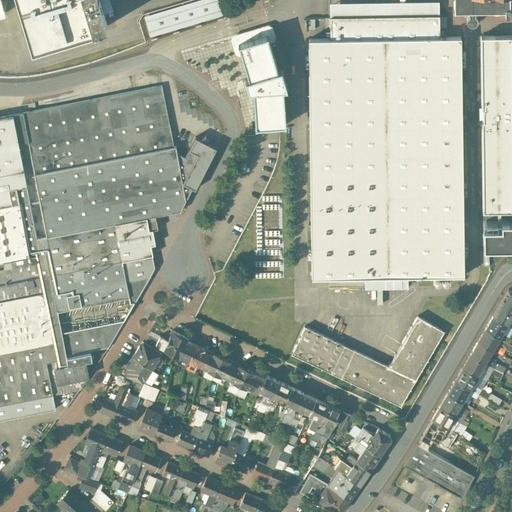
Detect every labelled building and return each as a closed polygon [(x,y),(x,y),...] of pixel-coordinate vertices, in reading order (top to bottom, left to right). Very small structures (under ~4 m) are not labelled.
[(17,0),(32,49),(94,31),(94,30),(107,26),(103,12),(112,10),(109,0),(17,0)] [(217,0),(200,0),(144,17),(150,37),(222,15),(217,0)] [(511,0),(454,0),(454,11),(469,11),(470,15),(468,16),(467,17),(467,18),(467,19),(467,21),(468,22),(468,23),(469,24),(470,24),(471,25),(472,25),(473,25),(475,24),(476,23),(477,22),(477,21),(477,20),(477,19),(477,18),(477,17),(476,16),(474,14),(475,11),(505,11),(505,15),(509,15),(509,11),(511,10),(511,0)] [(439,15),(330,16),(330,38),(309,39),(312,277),(464,275),(461,37),(439,37),(439,15)] [(267,35),(249,40),(248,37),(245,36),(236,38),(235,42),(237,49),(241,51),(249,78),(245,79),(249,91),(253,90),(256,126),(286,124),(283,88),(287,88),(282,68),(278,70),(267,35)] [(511,35),(481,36),(483,211),(511,210),(511,35)] [(162,85),(22,113),(48,245),(47,256),(57,312),(129,297),(130,303),(135,302),(150,276),(126,281),(122,260),(152,255),(150,245),(155,244),(152,230),(158,228),(155,216),(180,211),(186,199),(177,153),(176,146),(174,146),(164,94),(162,85)] [(46,361),(56,359),(36,255),(37,248),(13,115),(0,117),(0,403),(52,393),(46,361)] [(195,137),(185,157),(177,153),(186,199),(192,187),(195,189),(216,148),(195,137)] [(264,253),(276,253),(276,235),(277,235),(277,223),(278,223),(278,216),(283,216),(283,211),(279,211),(279,203),(265,203),(265,216),(275,216),(275,220),(268,220),(268,227),(264,227),(264,253)] [(511,221),(501,221),(501,227),(483,227),(483,247),(511,246),(511,221)] [(152,255),(122,260),(126,281),(150,276),(154,267),(152,255)] [(511,289),(508,290),(492,316),(504,323),(506,320),(504,319),(505,316),(511,320),(511,317),(511,289)] [(384,364),(305,326),(292,353),(292,354),(400,405),(401,405),(444,331),(418,316),(417,316),(389,364),(390,364),(388,366),(384,364)] [(504,323),(492,316),(484,329),(500,338),(502,334),(507,325),(504,323)] [(123,322),(62,334),(66,356),(108,347),(123,322)] [(500,338),(484,329),(477,343),(492,351),(497,342),(500,338)] [(185,336),(173,330),(168,340),(164,349),(176,355),(184,339),(185,336)] [(510,339),(502,334),(500,338),(509,343),(511,339),(510,339)] [(158,340),(149,335),(146,340),(155,345),(158,340)] [(168,340),(160,336),(158,340),(155,345),(164,349),(168,340)] [(509,343),(500,338),(497,342),(504,347),(506,348),(509,343)] [(198,345),(184,339),(176,355),(178,356),(175,361),(186,366),(190,362),(198,345)] [(161,353),(143,342),(141,346),(140,345),(133,356),(152,368),(157,370),(164,359),(159,356),(161,353)] [(492,351),(477,343),(469,355),(485,364),(487,360),(492,351)] [(511,344),(509,343),(506,348),(504,347),(503,349),(511,352),(511,344)] [(210,351),(198,345),(190,362),(203,367),(210,351)] [(224,358),(210,351),(203,367),(216,374),(224,358)] [(91,352),(67,357),(68,365),(86,361),(92,360),(91,352)] [(485,364),(469,355),(462,368),(477,376),(482,369),(485,364)] [(152,368),(133,356),(126,366),(127,367),(124,371),(126,372),(126,374),(133,377),(144,382),(152,368)] [(236,363),(224,358),(216,374),(228,379),(236,363)] [(495,364),(487,360),(485,364),(493,368),(495,364)] [(68,365),(55,367),(58,382),(88,376),(89,376),(86,361),(68,365)] [(248,369),(236,363),(228,379),(239,385),(248,369)] [(493,368),(485,364),(482,369),(491,373),(493,368)] [(477,376),(462,368),(454,381),(470,389),(472,385),(477,376)] [(260,375),(248,369),(239,385),(253,391),(254,389),(260,375)] [(126,374),(122,372),(119,378),(126,381),(123,387),(127,389),(133,377),(126,374)] [(260,375),(254,389),(259,392),(260,389),(265,377),(260,375)] [(279,381),(267,375),(265,377),(260,389),(266,392),(272,395),(279,381)] [(88,376),(58,382),(60,392),(80,388),(89,376),(88,376)] [(292,387),(279,381),(272,395),(278,398),(285,401),(292,387)] [(470,389),(454,381),(446,394),(462,402),(467,394),(470,389)] [(159,388),(152,385),(146,399),(153,402),(159,388)] [(480,390),(472,385),(470,389),(478,394),(480,390)] [(123,387),(121,386),(115,401),(122,403),(124,397),(128,389),(127,389),(123,387)] [(304,392),(292,387),(285,401),(290,404),(297,407),(304,392)] [(483,388),(481,392),(489,396),(491,392),(483,388)] [(478,394),(470,389),(467,394),(476,399),(478,394)] [(272,395),(266,392),(260,404),(262,405),(267,407),(272,395)] [(316,398),(304,392),(297,407),(303,410),(309,413),(316,398)] [(489,399),(499,404),(502,398),(492,392),(489,399)] [(52,393),(0,403),(0,420),(55,408),(52,393)] [(462,402),(446,394),(439,406),(455,415),(458,410),(462,402)] [(204,395),(202,407),(214,409),(216,397),(204,395)] [(272,395),(267,407),(269,408),(269,409),(272,410),(278,398),(272,395)] [(115,401),(106,397),(100,411),(116,417),(122,403),(115,401)] [(130,400),(124,397),(122,403),(128,406),(130,400)] [(190,401),(181,397),(179,401),(189,405),(190,401)] [(328,404),(316,398),(309,413),(314,415),(321,419),(328,404)] [(128,406),(122,403),(116,417),(131,423),(137,410),(128,406)] [(176,408),(167,404),(162,415),(160,419),(167,422),(169,417),(171,418),(176,408)] [(297,407),(290,404),(286,413),(293,416),(297,407)] [(341,410),(328,404),(321,419),(334,425),(341,410)] [(455,415),(439,406),(431,419),(447,428),(452,420),(453,419),(455,415)] [(297,407),(293,416),(299,419),(303,410),(297,407)] [(150,410),(146,408),(138,427),(154,433),(160,419),(162,415),(155,412),(155,411),(151,409),(150,410)] [(466,415),(458,410),(455,415),(463,419),(466,415)] [(351,415),(343,411),(336,424),(344,430),(351,415)] [(321,419),(314,415),(309,427),(316,430),(321,419)] [(463,419),(455,415),(453,419),(461,423),(463,419)] [(167,422),(160,419),(154,433),(170,440),(176,426),(167,422)] [(197,424),(196,424),(195,426),(194,425),(191,433),(198,436),(205,421),(199,419),(197,424)] [(334,425),(321,419),(316,430),(323,434),(328,436),(334,425)] [(447,428),(431,419),(419,440),(431,445),(433,441),(437,442),(440,441),(443,436),(447,428)] [(205,421),(198,436),(205,439),(211,424),(205,421)] [(378,428),(365,422),(362,427),(371,432),(373,434),(378,428)] [(257,430),(247,426),(245,431),(254,435),(257,430)] [(245,431),(235,427),(228,443),(230,444),(229,449),(236,452),(240,444),(245,431)] [(371,432),(362,427),(357,434),(366,439),(371,432)] [(373,434),(371,432),(366,439),(368,441),(366,444),(380,454),(391,439),(390,436),(378,428),(373,434)] [(458,434),(447,428),(443,436),(453,442),(458,434)] [(107,435),(91,429),(86,442),(95,446),(101,449),(107,435)] [(191,433),(183,430),(177,443),(193,449),(198,436),(191,433)] [(266,433),(257,430),(254,435),(254,437),(262,441),(266,433)] [(323,434),(316,430),(312,439),(318,441),(320,437),(322,436),(323,434)] [(294,442),(298,436),(290,432),(287,438),(294,442)] [(122,442),(107,435),(101,449),(108,452),(116,455),(122,442)] [(205,439),(198,436),(193,449),(208,456),(214,442),(205,439)] [(284,442),(277,439),(267,462),(267,463),(267,464),(274,467),(280,452),(284,442)] [(366,444),(360,440),(355,448),(360,452),(366,444)] [(284,442),(280,452),(287,455),(292,445),(284,442)] [(416,443),(404,465),(462,495),(473,474),(416,443)] [(245,447),(240,444),(236,452),(242,454),(245,447)] [(380,454),(366,444),(360,452),(356,458),(371,468),(380,454)] [(146,451),(130,445),(124,458),(131,461),(140,465),(146,451)] [(229,449),(220,445),(215,458),(231,465),(236,452),(229,449)] [(85,460),(83,465),(71,459),(65,469),(88,478),(93,468),(94,464),(101,449),(95,446),(92,453),(91,453),(88,462),(85,460)] [(108,452),(101,449),(94,464),(101,467),(108,452)] [(161,457),(146,451),(140,465),(146,468),(155,471),(161,457)] [(242,454),(236,452),(231,465),(245,471),(251,458),(242,454)] [(287,455),(280,452),(274,467),(281,470),(287,455)] [(344,460),(340,456),(333,466),(338,469),(345,473),(356,458),(349,453),(344,460)] [(333,466),(318,457),(312,466),(332,476),(338,469),(333,466)] [(371,468),(356,458),(345,473),(360,483),(371,468)] [(125,463),(119,460),(115,470),(121,472),(125,463)] [(140,465),(131,461),(128,468),(130,469),(129,469),(136,472),(140,465)] [(185,467),(168,461),(163,474),(171,478),(179,481),(185,467)] [(267,464),(258,461),(253,474),(268,481),(274,467),(267,464)] [(146,468),(140,465),(136,472),(143,475),(146,468)] [(127,467),(118,488),(128,492),(136,472),(129,469),(130,469),(128,468),(127,467)] [(200,474),(185,467),(179,481),(183,483),(194,487),(200,474)] [(281,470),(274,467),(268,481),(290,490),(299,478),(299,477),(299,478),(281,470)] [(101,471),(93,468),(88,478),(97,481),(101,471)] [(338,469),(332,476),(332,477),(335,479),(331,485),(328,483),(350,499),(360,483),(345,473),(338,469)] [(136,472),(128,492),(132,493),(135,486),(139,488),(141,483),(139,482),(143,475),(136,472)] [(328,483),(310,474),(300,492),(307,496),(312,487),(318,490),(317,493),(320,495),(328,483)] [(150,475),(145,487),(152,490),(157,478),(150,475)] [(98,481),(83,476),(81,480),(79,487),(94,492),(98,481)] [(222,483),(207,477),(201,491),(210,494),(216,497),(222,483)] [(163,481),(157,478),(152,490),(150,493),(157,496),(163,481)] [(171,478),(165,492),(172,495),(179,481),(171,478)] [(183,483),(179,481),(172,495),(179,498),(182,490),(180,489),(183,483)] [(238,490),(222,483),(216,497),(223,500),(232,504),(238,490)] [(350,499),(328,483),(320,495),(316,501),(337,510),(343,508),(350,499)] [(72,511),(82,501),(69,489),(57,502),(67,511),(72,511)] [(113,501),(100,489),(92,498),(104,508),(106,510),(113,501)] [(196,492),(191,490),(186,501),(191,503),(196,492)] [(255,511),(262,500),(245,493),(239,507),(248,510),(252,511),(255,511)] [(216,497),(210,494),(205,505),(207,506),(212,508),(213,505),(216,497)] [(223,500),(216,497),(213,505),(220,508),(223,500)] [(100,511),(104,508),(92,498),(87,503),(94,509),(96,511),(100,511)] [(274,511),(277,506),(262,500),(255,511),(274,511)] [(82,501),(72,511),(91,511),(94,509),(87,503),(86,505),(82,501)]
